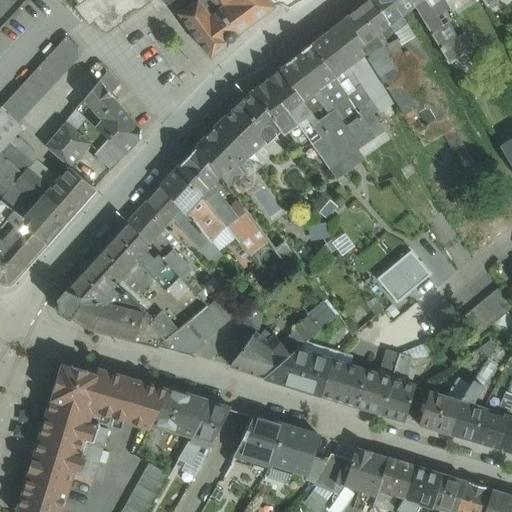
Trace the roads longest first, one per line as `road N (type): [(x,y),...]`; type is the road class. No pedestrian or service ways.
road 1 (tertiary): [(328,0),(200,102),(88,222),(15,319)]
road 2 (residential): [(92,348),(511,474)]
